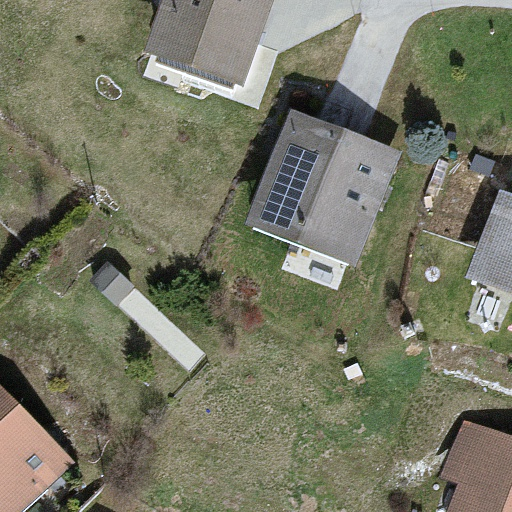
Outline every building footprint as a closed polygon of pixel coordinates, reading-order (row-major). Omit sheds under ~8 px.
[(173,0),(148,71),(245,106),(277,15),(268,12),(272,0),(173,0)] [(403,157),(294,119),(252,240),(361,278),(403,157)] [(511,203),(504,200),(468,287),(511,304),(511,203)] [(0,394),(0,511),(47,511),(84,475),(0,394)] [(511,511),(511,453),(460,438),(438,511),(511,511)]
